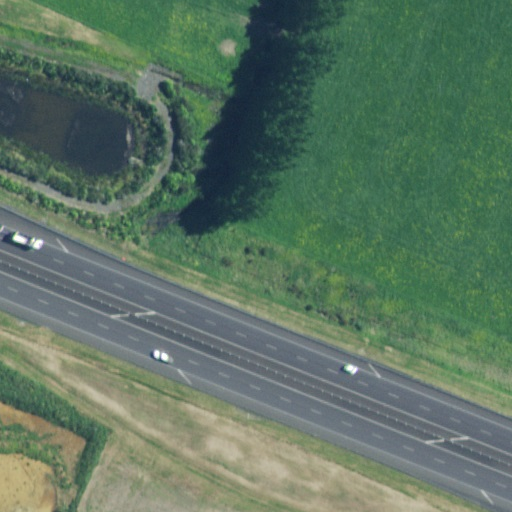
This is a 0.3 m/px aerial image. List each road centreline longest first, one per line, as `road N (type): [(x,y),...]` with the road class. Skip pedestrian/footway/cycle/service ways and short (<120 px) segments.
road 1 (motorway): [(0,235),(511,444)]
road 2 (motorway): [(511,489),(0,282)]
